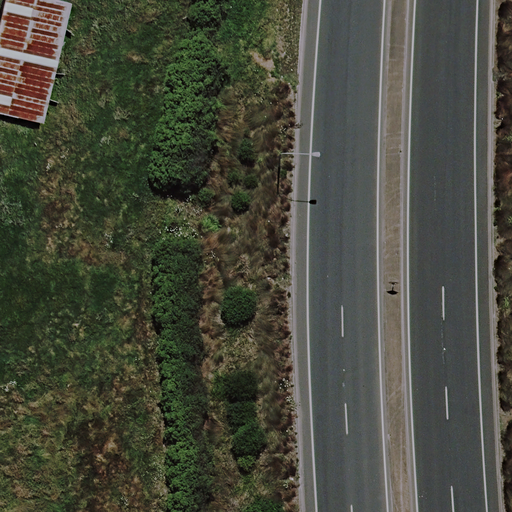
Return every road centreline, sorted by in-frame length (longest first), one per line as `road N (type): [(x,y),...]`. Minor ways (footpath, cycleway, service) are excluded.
road 1 (trunk): [(447,0),(442,303),(455,511)]
road 2 (trunk): [(352,511),(344,315),(353,0)]
